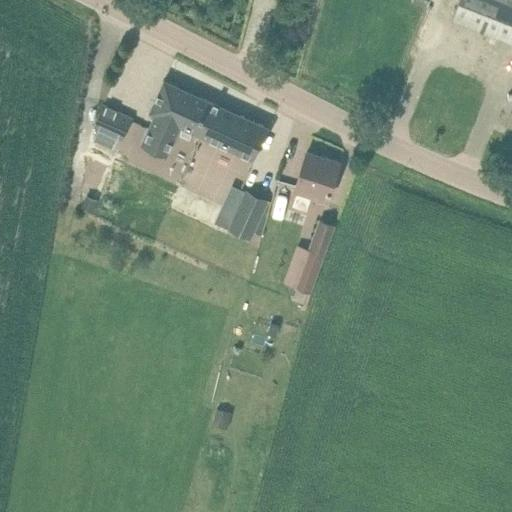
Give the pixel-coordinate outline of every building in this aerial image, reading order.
[(511,0),(458,0),(452,18),(511,41),(511,0)] [(167,154),(181,125),(195,131),(209,99),(164,79),(150,111),(155,113),(142,142),(167,154)] [(269,127),(209,99),(195,131),(255,158),(269,127)] [(132,117),(104,104),(94,125),(98,127),(93,139),(113,147),(118,136),(122,138),(132,117)] [(307,150),(289,207),(308,214),(314,197),(328,201),(340,161),(307,150)] [(268,200),(246,190),(229,228),(250,238),(268,200)] [(310,290),(323,256),(335,225),(320,220),(309,248),(295,284),(310,290)]
